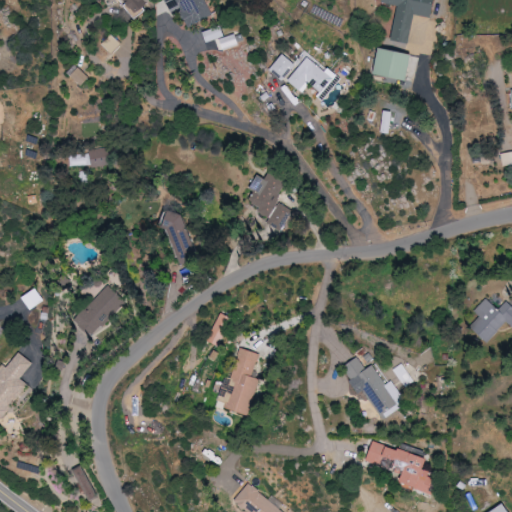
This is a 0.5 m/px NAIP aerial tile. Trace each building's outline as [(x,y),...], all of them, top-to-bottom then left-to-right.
[(128,0),(130,3),(127,6),(137,19),(151,8),(145,0),(128,0)] [(165,0),(172,13),(180,9),(189,28),(214,16),(206,0),(165,0)] [(393,40),(410,44),(416,15),(434,19),(437,0),(385,0),(385,3),(400,6),(393,40)] [(209,43),(227,36),(223,26),(205,33),(209,43)] [(222,39),(225,50),(240,45),(237,34),(222,39)] [(103,45),(114,54),(122,44),(111,35),(103,45)] [(415,55),(382,48),(376,74),(409,82),(415,55)] [(271,69),(301,93),(309,82),(322,93),(318,97),(329,107),(339,94),(334,90),(343,79),(329,68),(328,70),(304,52),(295,62),(284,53),(271,69)] [(83,86),(91,78),(76,64),(69,73),(83,86)] [(394,112),(385,110),(381,132),(390,134),(394,112)] [(111,166),(110,149),(91,150),(92,167),(111,166)] [(511,152),(500,154),(503,167),(511,165),(511,152)] [(71,166),(91,165),(90,155),(70,156),(71,166)] [(258,175),(251,190),(256,193),(251,203),(260,207),(258,212),(270,218),(267,224),(282,231),(293,209),(278,202),(287,182),(270,174),(267,179),(258,175)] [(179,210),(161,217),(180,266),(198,259),(179,210)] [(44,303),(37,289),(22,296),(29,310),(44,303)] [(90,337),(106,325),(101,318),(111,310),(114,313),(123,306),(109,290),(74,318),(90,337)] [(475,312),(479,316),(470,327),(488,344),(507,322),(511,326),(511,305),(495,290),(475,312)] [(233,320),(222,314),(207,340),(218,347),(233,320)] [(249,414),(260,380),(253,378),(260,354),(239,348),(222,406),(249,414)] [(0,420),(2,421),(29,386),(22,380),(34,363),(21,353),(9,369),(5,366),(0,371),(0,420)] [(364,391),(382,418),(399,406),(373,366),(366,370),(359,358),(343,368),(360,394),(364,391)] [(415,383),(403,364),(394,369),(405,388),(415,383)] [(429,457),(374,441),(368,462),(405,473),(402,485),(428,493),(434,472),(425,469),(429,457)] [(284,511),(251,483),(236,500),(249,511),(284,511)] [(511,511),(511,510),(507,503),(491,511),(511,511)]
